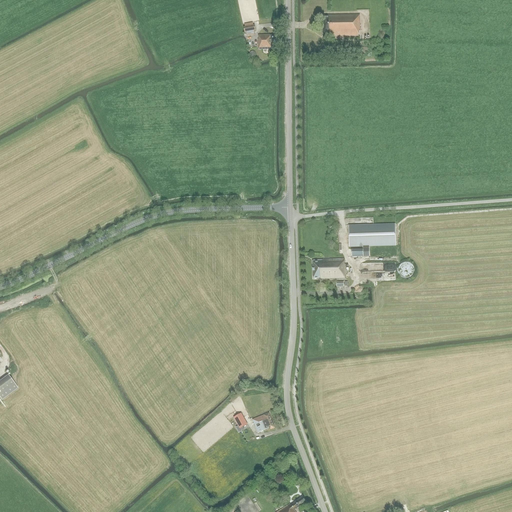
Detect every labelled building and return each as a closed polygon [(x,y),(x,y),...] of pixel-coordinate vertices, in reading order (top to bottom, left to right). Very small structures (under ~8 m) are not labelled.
[(360,15),(336,15),(323,16),(323,17),(323,35),(323,36),(329,36),(334,36),(359,36),(359,31),(360,31),(360,15)] [(255,25),(244,27),(245,33),(246,33),(247,36),(255,35),(254,31),(256,31),(255,25)] [(271,48),(276,48),(276,36),(270,36),(270,35),(259,35),(259,39),(258,39),(258,50),(271,49),(271,48)] [(352,249),(352,257),(370,256),(369,246),(396,245),(395,224),(349,226),(349,247),(363,246),(363,249),(352,249)] [(344,259),(336,260),(323,260),(313,261),(313,278),(320,278),(320,280),(346,280),(346,264),(345,264),(344,259)] [(398,269),(398,271),(398,273),(399,275),(401,277),(402,278),(404,279),(406,279),(409,279),(410,278),(412,277),(414,275),(414,273),(415,271),(415,269),(414,267),(413,265),(411,264),(409,263),(407,262),(405,262),(403,263),(401,264),(400,265),(398,267),(398,269)] [(0,397),(3,401),(19,389),(9,376),(0,382),(0,397)] [(270,430),(275,428),(269,413),(252,420),(254,425),(255,425),(258,433),(269,429),(270,430)] [(241,414),(234,418),(239,426),(241,425),(243,427),(247,425),(245,421),(243,417),(241,414)] [(295,511),(294,510),(306,502),(303,497),(291,505),(290,504),(277,511),(295,511)]
